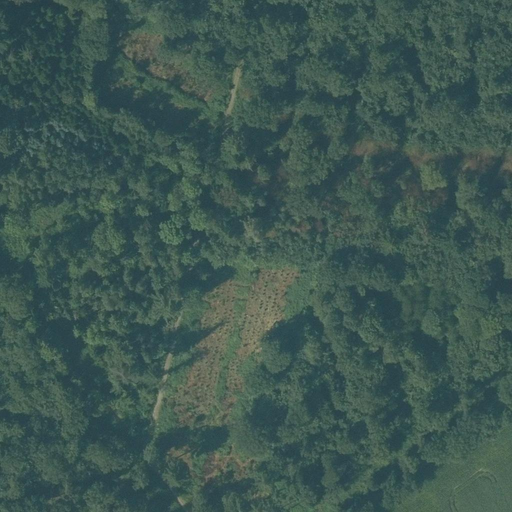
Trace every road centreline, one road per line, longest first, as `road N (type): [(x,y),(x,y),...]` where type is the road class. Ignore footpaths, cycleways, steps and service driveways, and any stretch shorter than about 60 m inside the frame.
road 1 (track): [(253,0),(144,451)]
road 2 (track): [(0,251),(188,511)]
